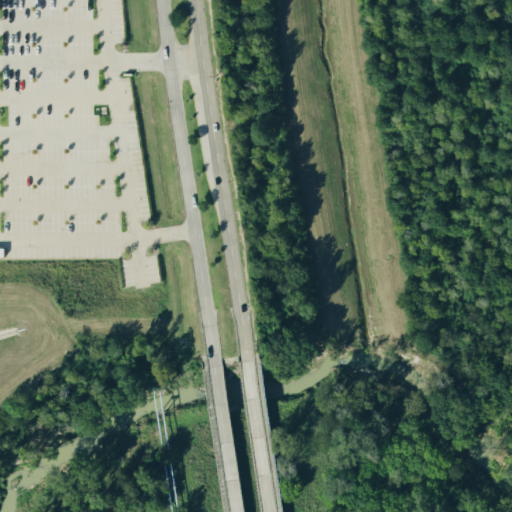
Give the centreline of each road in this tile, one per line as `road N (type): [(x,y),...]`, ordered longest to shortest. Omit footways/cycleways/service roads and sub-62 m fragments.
road 1 (secondary): [(161,0),(211,369)]
road 2 (secondary): [(246,364),(194,0)]
road 3 (secondary): [(268,511),(246,364)]
road 4 (secondary): [(211,369),(233,511)]
